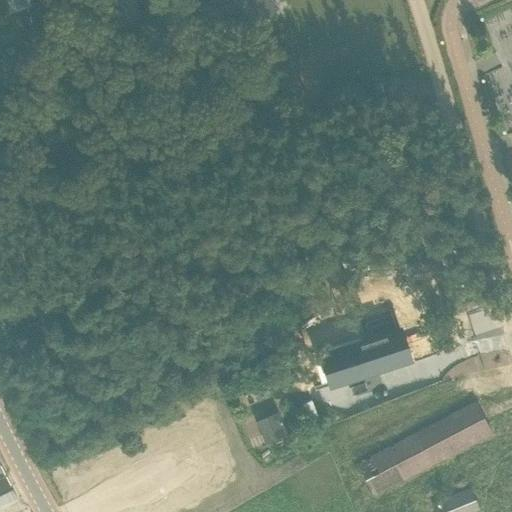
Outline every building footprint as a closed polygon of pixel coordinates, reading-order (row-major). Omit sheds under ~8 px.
[(315,263),(324,259),(315,235),(305,239),(315,263)] [(399,329),(337,349),(345,373),(347,380),(348,380),(387,367),(394,365),(397,364),(395,358),(397,358),(407,354),(405,346),(399,329)] [(254,393),(240,397),(243,406),(257,402),(254,393)] [(372,493),(491,431),(476,403),(357,465),(372,493)] [(277,412),(255,421),(264,444),(286,435),(277,412)] [(182,413),(67,470),(88,511),(144,511),(214,477),(182,413)] [(435,511),(468,511),(478,508),(470,488),(432,504),(435,511)]
